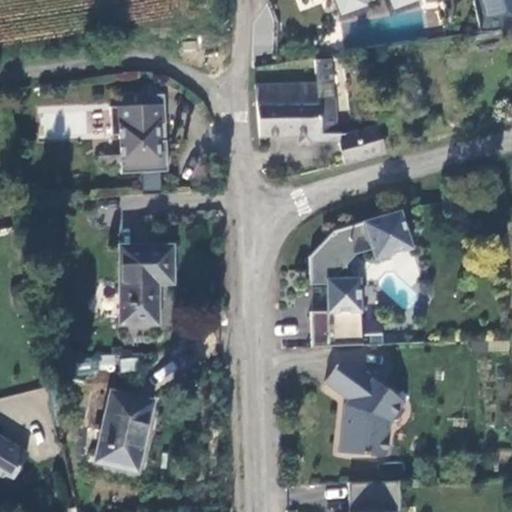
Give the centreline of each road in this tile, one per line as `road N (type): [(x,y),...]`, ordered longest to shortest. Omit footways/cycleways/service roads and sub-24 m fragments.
road 1 (residential): [(256,511),(248,211)]
road 2 (unclassified): [(248,211),(511,140)]
road 3 (residential): [(0,72),(150,58),(241,110)]
